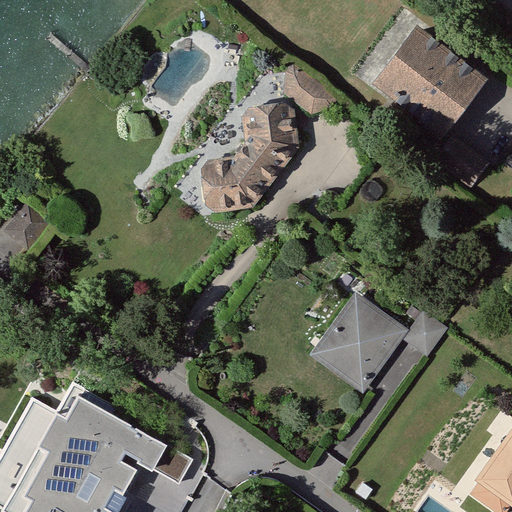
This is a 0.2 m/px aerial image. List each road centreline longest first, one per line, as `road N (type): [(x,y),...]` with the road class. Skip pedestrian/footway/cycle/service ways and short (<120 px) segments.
road 1 (unclassified): [(343,511),(242,439)]
road 2 (unclassified): [(242,439),(143,367)]
